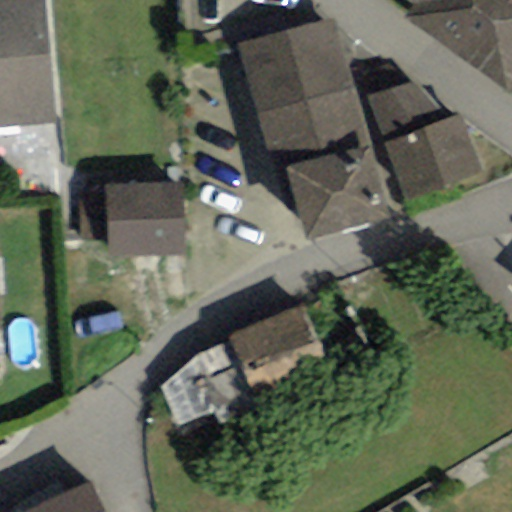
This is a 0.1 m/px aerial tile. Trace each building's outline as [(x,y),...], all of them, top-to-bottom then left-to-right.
[(511,70),(511,0),(411,0),(403,11),(505,81),(511,70)] [(27,1),(0,3),(0,123),(38,120),(27,1)] [(237,55),(290,242),(374,218),(321,31),(237,55)] [(371,100),(399,195),(466,175),(452,126),(408,140),(394,93),(371,100)] [(96,198),(97,254),(171,254),(171,197),(96,198)] [(302,301),(225,333),(254,404),(331,373),(302,301)] [(106,511),(89,477),(23,511),(22,511),(106,511)]
